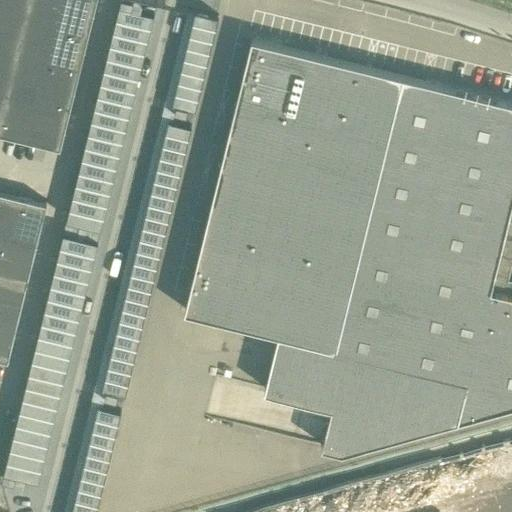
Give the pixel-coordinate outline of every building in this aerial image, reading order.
[(95,0),(0,0),(0,128),(60,144),(95,0)] [(120,0),(120,2),(117,15),(152,23),(155,10),(132,5),(133,0),(120,0)] [(188,6),(185,18),(216,25),(219,14),(188,6)] [(117,15),(114,27),(148,36),(152,23),(117,15)] [(185,18),(182,29),(213,37),(216,25),(185,18)] [(114,27),(110,40),(145,48),(148,36),(114,27)] [(182,29),(179,41),(210,49),(213,37),(182,29)] [(511,198),(511,99),(252,35),(184,309),(278,332),(264,387),(331,404),(321,445),(341,450),(511,402),(511,291),(491,286),(511,198)] [(110,40),(107,53),(142,61),(145,48),(110,40)] [(179,41),(177,53),(208,61),(210,49),(179,41)] [(107,53),(104,65),(139,74),(142,61),(107,53)] [(177,53),(174,65),(205,72),(208,61),(177,53)] [(104,65),(101,78),(136,86),(139,74),(104,65)] [(174,65),(171,76),(202,84),(205,72),(174,65)] [(171,76),(168,88),(199,96),(202,84),(171,76)] [(101,78),(98,90),(133,99),(136,86),(101,78)] [(168,88),(165,100),(177,102),(175,110),(187,113),(189,105),(196,107),(199,96),(168,88)] [(98,90),(95,103),(130,112),(133,99),(98,90)] [(95,103),(92,116),(126,124),(130,112),(95,103)] [(92,116),(88,128),(123,137),(126,124),(92,116)] [(161,116),(158,128),(189,136),(192,124),(161,116)] [(88,128),(85,141),(120,150),(123,137),(88,128)] [(158,128),(155,140),(186,147),(189,136),(158,128)] [(155,140),(152,151),(183,159),(186,147),(155,140)] [(85,141),(82,154),(117,162),(120,150),(85,141)] [(152,151),(150,163),(181,171),(183,159),(152,151)] [(82,154),(79,166),(114,175),(117,162),(82,154)] [(150,163),(147,175),(178,182),(181,171),(150,163)] [(79,166),(76,179),(111,188),(114,175),(79,166)] [(147,175),(144,186),(175,194),(178,182),(147,175)] [(76,179),(73,192),(108,200),(111,188),(76,179)] [(144,186),(141,198),(172,206),(175,194),(144,186)] [(46,200),(0,188),(0,355),(7,357),(46,200)] [(73,192),(70,204),(105,213),(108,200),(73,192)] [(141,198),(138,209),(169,217),(172,206),(141,198)] [(70,204),(67,217),(101,225),(105,213),(70,204)] [(138,209),(135,221),(166,229),(169,217),(138,209)] [(67,217),(63,230),(98,238),(101,225),(67,217)] [(135,221),(132,233),(163,241),(166,229),(135,221)] [(63,230),(60,242),(95,251),(98,238),(63,230)] [(132,233),(129,244),(160,252),(163,241),(132,233)] [(60,242),(57,255),(92,263),(95,251),(60,242)] [(129,244),(127,256),(158,264),(160,252),(129,244)] [(57,255),(54,268),(89,276),(92,263),(57,255)] [(127,256),(124,268),(155,276),(158,264),(127,256)] [(54,268),(51,280),(86,289),(89,276),(54,268)] [(124,268),(121,279),(152,287),(155,276),(124,268)] [(121,279),(118,291),(149,299),(152,287),(121,279)] [(51,280),(48,293),(83,301),(86,289),(51,280)] [(118,291),(115,303),(146,310),(149,299),(118,291)] [(48,293),(45,305),(80,314),(83,301),(48,293)] [(115,303),(112,314),(143,322),(146,310),(115,303)] [(45,305),(42,318),(76,327),(80,314),(45,305)] [(112,314),(109,326),(140,334),(143,322),(112,314)] [(42,318),(38,331),(73,339),(76,327),(42,318)] [(109,326),(106,338),(137,345),(140,334),(109,326)] [(38,331),(35,343),(70,352),(73,339),(38,331)] [(106,338),(104,349),(135,357),(137,345),(106,338)] [(35,343),(32,356),(67,365),(70,352),(35,343)] [(104,349),(101,361),(132,369),(135,357),(104,349)] [(32,356),(29,369),(64,377),(67,365),(32,356)] [(101,361),(98,373),(113,376),(129,380),(132,369),(101,361)] [(29,369),(26,381),(61,390),(64,377),(29,369)] [(98,373),(95,384),(106,387),(105,395),(117,398),(119,390),(126,392),(129,380),(113,376),(98,373)] [(26,381),(23,394),(58,402),(61,390),(26,381)] [(23,394),(20,407),(55,415),(58,402),(23,394)] [(91,401),(88,413),(119,420),(122,409),(91,401)] [(20,407),(17,419),(51,428),(55,415),(20,407)] [(88,413),(85,424),(116,432),(119,420),(88,413)] [(17,419),(13,432),(48,440),(51,428),(17,419)] [(85,424),(82,436),(113,444),(116,432),(85,424)] [(13,432),(10,445),(45,453),(48,440),(13,432)] [(82,436),(79,448),(110,455),(113,444),(82,436)] [(10,445),(7,457),(42,466),(45,453),(10,445)] [(79,448),(76,459),(107,467),(110,455),(79,448)] [(4,470),(2,477),(14,480),(16,473),(39,478),(42,466),(7,457),(4,470)] [(76,459),(74,471),(105,479),(107,467),(76,459)] [(74,471),(71,483),(102,490),(105,479),(74,471)] [(71,483),(68,494),(99,502),(102,490),(71,483)] [(68,494),(65,506),(89,511),(96,511),(99,502),(68,494)]
